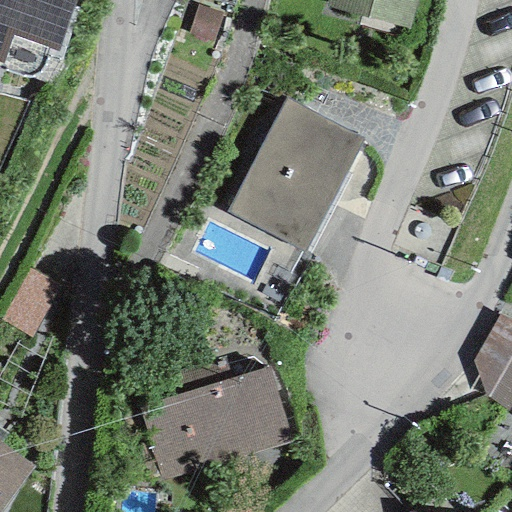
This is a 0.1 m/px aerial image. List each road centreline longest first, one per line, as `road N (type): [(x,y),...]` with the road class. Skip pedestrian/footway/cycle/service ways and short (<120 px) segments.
road 1 (residential): [(114,0),(116,52),(70,511)]
road 2 (residential): [(297,511),(394,415),(438,358),(511,231)]
